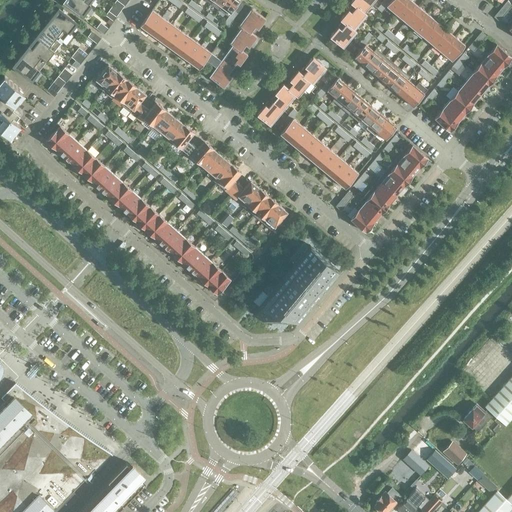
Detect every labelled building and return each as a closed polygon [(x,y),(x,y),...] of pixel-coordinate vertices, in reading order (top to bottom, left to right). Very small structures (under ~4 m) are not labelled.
[(90,4),(84,0),(63,0),(83,14),(90,4)] [(212,0),(210,3),(219,9),(225,0),(212,0)] [(225,0),(219,9),(228,16),(233,10),(239,0),(225,0)] [(374,0),(351,0),(350,2),(352,4),(353,3),(364,13),(365,12),(374,0)] [(395,13),(406,0),(390,0),(386,6),(395,13)] [(405,21),(418,5),(411,0),(406,0),(395,13),(405,21)] [(511,5),(507,1),(501,8),(506,12),(511,5)] [(381,11),(386,5),(382,2),(377,8),(381,11)] [(353,3),(352,4),(340,19),(342,21),(342,20),(354,30),(354,29),(367,14),(365,12),(364,13),(353,3)] [(202,8),(196,4),(193,8),(199,12),(202,8)] [(56,5),(48,15),(69,31),(76,22),(56,5)] [(414,29),(427,13),(418,5),(405,21),(414,29)] [(191,17),(194,12),(188,7),(185,12),(191,17)] [(239,24),(241,26),(242,26),(254,34),(266,18),(251,7),(239,24)] [(499,21),(506,12),(501,8),(494,16),(499,21)] [(150,33),(162,16),(152,9),(140,25),(150,33)] [(237,13),(233,10),(228,16),(232,20),(237,13)] [(117,17),(108,11),(105,15),(113,21),(117,17)] [(201,17),(194,12),(191,17),(198,22),(201,17)] [(423,37),(437,21),(427,13),(414,29),(423,37)] [(69,31),(48,15),(41,24),(61,41),(69,31)] [(159,40),(172,23),(162,16),(150,33),(159,40)] [(228,26),(232,20),(228,16),(224,22),(228,26)] [(219,21),(213,17),(211,20),(216,25),(219,21)] [(342,20),(342,21),(329,36),(343,47),(356,31),(354,29),(354,30),(342,20)] [(211,31),(214,26),(207,21),(204,26),(211,31)] [(378,21),(375,25),(381,31),(385,27),(378,21)] [(433,44),(446,29),(437,21),(423,37),(433,44)] [(100,22),(96,28),(104,34),(108,28),(100,22)] [(169,47),(181,30),(172,23),(159,40),(169,47)] [(61,41),(41,24),(33,34),(54,50),(61,41)] [(218,36),(221,31),(214,26),(211,31),(218,36)] [(230,42),(232,44),(232,43),(244,52),(245,51),(256,35),(254,34),(242,26),(241,26),(230,42)] [(387,29),(384,33),(391,38),(394,34),(387,29)] [(442,52),(455,36),(446,29),(433,44),(442,52)] [(179,54),(191,37),(181,30),(169,47),(179,54)] [(89,37),(97,43),(101,37),(93,31),(89,37)] [(481,31),(473,40),(479,45),(487,35),(481,31)] [(382,42),(385,38),(379,33),(376,37),(382,42)] [(54,50),(33,34),(26,43),(46,60),(54,50)] [(401,40),(394,34),(391,38),(397,44),(401,40)] [(451,60),(465,44),(455,36),(442,52),(451,60)] [(189,61),(201,45),(191,37),(179,54),(189,61)] [(385,44),(390,49),(393,45),(388,40),(385,44)] [(474,51),(479,45),(473,40),(468,46),(474,51)] [(46,60),(26,43),(18,53),(39,69),(46,60)] [(216,45),(211,52),(235,70),(247,53),(245,51),(244,52),(232,43),(232,44),(226,52),(216,45)] [(511,56),(496,43),(488,52),(486,50),(485,50),(504,66),(511,56)] [(354,57),(363,64),(376,48),(373,50),(365,44),(354,57)] [(406,44),(402,48),(409,54),(412,50),(406,44)] [(206,59),(211,52),(201,45),(189,61),(199,68),(206,59)] [(79,47),(75,52),(84,59),(88,54),(79,47)] [(376,48),(363,64),(371,71),(385,55),(376,48)] [(419,55),(412,50),(409,54),(415,59),(419,55)] [(504,66),(485,50),(477,60),(496,75),(504,66)] [(84,59),(75,52),(71,57),(80,64),(84,59)] [(235,70),(211,52),(206,59),(216,66),(209,76),(223,86),(235,70)] [(463,52),(457,59),(461,62),(467,55),(463,52)] [(39,69),(18,53),(11,62),(31,79),(39,69)] [(401,58),(407,62),(410,59),(404,54),(401,58)] [(385,55),(371,71),(380,78),(393,62),(385,55)] [(312,56),(300,71),(299,72),(311,81),(310,82),(312,84),(326,67),(312,56)] [(415,63),(410,59),(407,62),(412,67),(415,63)] [(456,69),(461,62),(457,59),(452,65),(456,69)] [(431,65),(424,60),(421,64),(427,69),(431,65)] [(496,75),(477,60),(480,63),(472,71),(488,85),(496,75)] [(393,62),(380,78),(388,85),(401,69),(393,62)] [(99,70),(90,80),(103,90),(118,71),(108,63),(101,72),(99,70)] [(437,71),(431,65),(427,69),(434,75),(437,71)] [(72,74),(64,67),(61,71),(69,78),(72,74)] [(298,69),(285,84),(284,85),(296,95),(295,95),(298,97),(310,82),(311,81),(299,72),(300,71),(298,69)] [(401,69),(388,85),(396,92),(409,76),(401,69)] [(69,78),(61,71),(58,76),(66,82),(69,78)] [(118,71),(103,90),(112,98),(127,79),(118,71)] [(448,71),(442,77),(446,81),(452,74),(448,71)] [(488,85),(472,71),(465,80),(481,94),(488,85)] [(428,81),(431,77),(426,72),(423,76),(428,81)] [(0,126),(10,135),(20,123),(11,116),(13,114),(15,116),(22,107),(15,102),(24,91),(4,75),(0,79),(0,126)] [(409,76),(396,92),(404,99),(415,85),(408,79),(410,76),(409,76)] [(332,100),(333,100),(346,84),(337,77),(326,90),(335,97),(332,100)] [(441,87),(446,81),(442,77),(437,84),(441,87)] [(121,105),(137,86),(127,79),(112,98),(109,101),(110,101),(111,100),(120,107),(121,105)] [(481,94),(465,80),(457,90),(473,103),(481,94)] [(418,82),(415,85),(404,99),(413,106),(416,103),(427,89),(418,82)] [(284,85),(285,84),(283,83),(269,98),(283,110),(295,95),(296,95),(284,85)] [(346,84),(333,100),(341,107),(354,91),(346,84)] [(54,97),(58,93),(49,86),(46,91),(54,97)] [(137,86),(121,105),(136,117),(144,106),(140,102),(146,94),(137,86)] [(437,92),(433,89),(427,96),(431,99),(437,92)] [(473,103),(457,90),(449,99),(465,112),(473,103)] [(354,91),(341,107),(349,114),(363,98),(354,91)] [(426,106),(431,99),(427,96),(422,102),(426,106)] [(85,98),(81,102),(88,108),(91,104),(85,98)] [(283,110),(269,98),(256,114),(270,125),(283,110)] [(363,98),(349,114),(358,121),(371,105),(363,98)] [(465,112),(449,99),(442,108),(458,121),(465,112)] [(151,128),(166,109),(156,101),(149,110),(144,106),(136,117),(142,121),(140,123),(149,130),(151,128)] [(319,106),(324,110),(327,107),(322,102),(319,106)] [(310,103),(307,107),(313,112),(317,108),(310,103)] [(371,105),(358,121),(359,121),(366,127),(368,125),(379,112),(371,105)] [(88,112),(81,106),(77,111),(84,116),(88,112)] [(94,106),(90,110),(97,116),(101,112),(94,106)] [(458,121),(442,108),(434,118),(450,131),(458,121)] [(166,109),(151,128),(160,136),(175,117),(166,109)] [(319,110),(316,114),(323,120),(326,116),(319,110)] [(107,118),(101,112),(97,116),(104,122),(107,118)] [(379,112),(368,125),(366,127),(366,128),(374,135),(377,132),(387,119),(379,112)] [(97,120),(91,114),(87,119),(93,124),(97,120)] [(341,118),(336,114),(333,117),(338,122),(341,118)] [(333,121),(326,116),(323,120),(329,125),(333,121)] [(175,117),(160,136),(169,143),(185,124),(175,117)] [(289,141),(302,125),(293,117),(280,133),(289,141)] [(387,119),(377,132),(385,139),(396,126),(387,119)] [(103,126),(97,120),(93,124),(99,130),(103,126)] [(57,122),(51,129),(53,132),(46,140),(55,148),(69,133),(57,122)] [(344,127),(349,131),(352,127),(347,123),(344,127)] [(185,124),(169,143),(170,144),(169,145),(178,152),(181,148),(186,152),(192,144),(187,141),(194,132),(185,124)] [(298,149),(311,133),(302,125),(289,141),(298,149)] [(117,126),(114,130),(120,136),(124,132),(117,126)] [(338,126),(334,130),(341,135),(344,131),(338,126)] [(357,132),(352,127),(349,131),(354,136),(357,132)] [(115,135),(108,130),(105,134),(111,139),(115,135)] [(351,137),(344,131),(341,135),(348,141),(351,137)] [(130,138),(124,132),(120,136),(127,141),(130,138)] [(64,156),(78,141),(69,133),(55,148),(64,156)] [(308,157),(321,141),(311,133),(298,149),(308,157)] [(395,134),(389,141),(393,144),(399,138),(395,134)] [(121,141),(115,135),(111,139),(118,145),(121,141)] [(372,149),(376,144),(364,136),(360,141),(372,149)] [(197,148),(192,144),(186,152),(200,164),(213,148),(204,140),(197,148)] [(73,164),(87,149),(78,141),(64,156),(73,164)] [(317,164),(330,149),(321,141),(308,157),(317,164)] [(356,141),(353,145),(359,151),(363,147),(356,141)] [(388,151),(393,144),(389,141),(384,148),(388,151)] [(428,157),(409,141),(401,151),(420,167),(428,157)] [(123,150),(130,155),(133,151),(127,146),(123,150)] [(140,146),(137,150),(144,156),(147,152),(140,146)] [(369,152),(363,147),(359,151),(366,156),(369,152)] [(213,148),(200,164),(209,171),(206,174),(207,174),(223,156),(213,148)] [(82,172),(96,157),(87,149),(73,164),(82,172)] [(326,172),(339,156),(330,149),(317,164),(326,172)] [(140,157),(133,151),(130,155),(136,161),(140,157)] [(420,167),(401,151),(393,160),(412,176),(420,167)] [(153,158),(147,152),(144,156),(150,161),(153,158)] [(379,153),(374,159),(378,163),(383,156),(379,153)] [(223,156),(207,174),(216,182),(232,164),(223,156)] [(335,180),(349,164),(339,156),(326,172),(335,180)] [(91,180),(105,165),(96,157),(82,172),(91,180)] [(372,170),(378,163),(374,159),(368,166),(372,170)] [(412,176),(393,160),(386,169),(404,185),(412,176)] [(142,165),(148,171),(152,167),(145,161),(142,165)] [(232,164),(216,182),(230,194),(239,184),(234,180),(241,172),(232,164)] [(358,172),(349,164),(335,180),(345,188),(358,172)] [(100,188),(114,173),(105,165),(91,180),(100,188)] [(162,165),(159,169),(166,175),(170,171),(162,165)] [(158,173),(152,167),(148,171),(155,177),(158,173)] [(404,185),(386,169),(378,179),(397,194),(404,185)] [(177,178),(170,171),(166,175),(174,182),(177,178)] [(364,171),(358,178),(363,181),(368,175),(364,171)] [(109,196),(123,181),(114,173),(100,188),(109,196)] [(166,187),(170,183),(163,177),(160,181),(166,187)] [(357,188),(363,181),(358,178),(353,185),(357,188)] [(397,194),(378,179),(380,182),(373,190),(389,203),(397,194)] [(243,188),(239,184),(230,194),(244,206),(260,188),(250,180),(243,188)] [(118,205),(132,189),(123,181),(109,196),(118,205)] [(176,188),(170,183),(166,187),(173,192),(176,188)] [(186,186),(183,190),(189,195),(192,191),(186,186)] [(260,188),(244,206),(253,214),(269,196),(260,188)] [(389,203),(373,190),(370,188),(363,197),(381,213),(389,203)] [(127,213),(141,197),(132,189),(118,205),(127,213)] [(199,197),(192,191),(189,195),(195,201),(199,197)] [(348,191),(343,196),(348,201),(353,195),(348,191)] [(178,197),(184,202),(188,198),(182,193),(178,197)] [(269,196),(253,214),(263,222),(278,203),(269,196)] [(340,210),(348,201),(343,196),(335,206),(340,210)] [(136,221),(150,205),(141,197),(127,213),(136,221)] [(381,213),(363,197),(355,206),(374,222),(381,213)] [(195,204),(188,198),(184,202),(191,208),(195,204)] [(278,203),(263,222),(275,232),(284,222),(281,220),(288,212),(278,203)] [(145,229),(159,213),(150,205),(136,221),(145,229)] [(374,222),(355,206),(355,207),(357,209),(350,218),(366,232),(374,222)] [(197,213),(203,218),(207,214),(200,209),(197,213)] [(154,237),(168,221),(159,213),(145,229),(154,237)] [(213,220),(207,214),(203,218),(210,224),(213,220)] [(163,245),(177,230),(168,221),(154,237),(163,245)] [(225,230),(218,224),(215,228),(221,234),(225,230)] [(235,235),(239,231),(232,226),(229,230),(235,235)] [(172,253),(186,238),(177,230),(163,245),(172,253)] [(231,236),(225,230),(221,234),(227,239),(231,236)] [(248,239),(239,231),(235,235),(245,243),(248,239)] [(181,261),(195,246),(186,238),(172,253),(181,261)] [(254,244),(248,239),(245,243),(251,248),(254,244)] [(243,246),(236,240),(233,244),(239,250),(243,246)] [(270,321),(294,319),(337,267),(310,244),(253,313),(270,321)] [(190,269),(204,254),(195,246),(181,261),(190,269)] [(249,251),(243,246),(239,250),(246,255),(249,251)] [(199,277),(213,262),(204,254),(190,269),(199,277)] [(208,285),(222,270),(213,262),(199,277),(208,285)] [(227,287),(233,280),(222,270),(208,285),(217,293),(224,285),(227,287)] [(511,375),(491,399),(485,406),(487,408),(494,414),(497,417),(494,420),(498,424),(493,430),(496,432),(501,427),(502,427),(505,424),(505,425),(511,417),(511,375)] [(7,402),(0,409),(0,511),(52,511),(55,509),(57,511),(61,511),(66,508),(62,502),(95,468),(97,470),(113,454),(112,453),(87,437),(62,419),(38,401),(15,382),(1,396),(7,402)] [(478,432),(494,414),(487,408),(485,411),(476,404),(463,419),(472,427),(472,426),(478,432)] [(453,439),(442,450),(456,463),(466,452),(453,439)] [(428,457),(442,469),(448,461),(435,449),(428,457)] [(419,457),(412,466),(421,474),(428,465),(419,457)] [(470,468),(474,464),(466,457),(462,461),(470,468)] [(114,511),(142,484),(138,480),(142,477),(129,464),(126,468),(122,464),(75,511),(114,511)] [(483,472),(474,464),(468,470),(478,479),(483,472)] [(497,486),(483,473),(477,480),(491,492),(497,486)] [(386,511),(396,501),(402,494),(394,487),(389,494),(385,491),(377,501),(378,502),(375,506),(381,511),(386,511)] [(407,496),(397,507),(402,511),(410,511),(417,505),(421,509),(421,508),(429,499),(415,487),(409,494),(407,496)] [(211,511),(218,511),(236,492),(233,489),(211,511)] [(511,511),(511,492),(506,498),(496,490),(476,511),(511,511)] [(421,508),(421,509),(424,511),(431,511),(437,505),(441,500),(434,494),(429,499),(421,508)]
